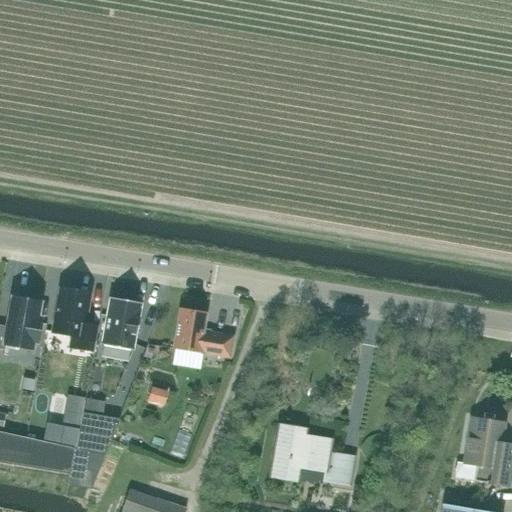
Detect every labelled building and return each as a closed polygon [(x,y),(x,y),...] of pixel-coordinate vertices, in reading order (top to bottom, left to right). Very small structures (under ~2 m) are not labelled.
[(90,295),(61,290),(53,333),(73,337),(71,348),(92,352),(97,327),(85,325),(90,295)] [(5,346),(31,350),(33,343),(37,343),(41,319),(37,319),(40,303),(12,298),(7,327),(0,326),(0,350),(4,352),(5,346)] [(143,303),(111,298),(103,346),(135,352),(143,303)] [(202,332),(205,314),(180,310),(174,348),(228,358),(233,337),(209,334),(210,333),(202,332)] [(164,404),(168,392),(152,387),(149,399),(164,404)] [(142,403),(138,416),(159,423),(163,410),(147,405),(142,403)] [(80,430),(76,449),(104,456),(118,421),(82,415),(80,430)] [(457,463),(454,478),(474,481),(474,482),(493,485),(509,487),(511,469),(511,461),(499,460),(502,444),(505,424),(470,418),(466,445),(463,464),(457,463)] [(45,424),(42,442),(73,449),(75,449),(79,430),(45,424)] [(294,435),(295,428),(279,426),(270,477),(296,481),(299,467),(325,471),(323,480),(349,485),(354,459),(328,454),(331,441),(294,435)] [(0,463),(69,475),(73,450),(73,449),(42,442),(16,436),(15,436),(1,433),(0,432),(0,463)] [(185,511),(186,510),(136,492),(129,490),(121,511),(185,511)]
